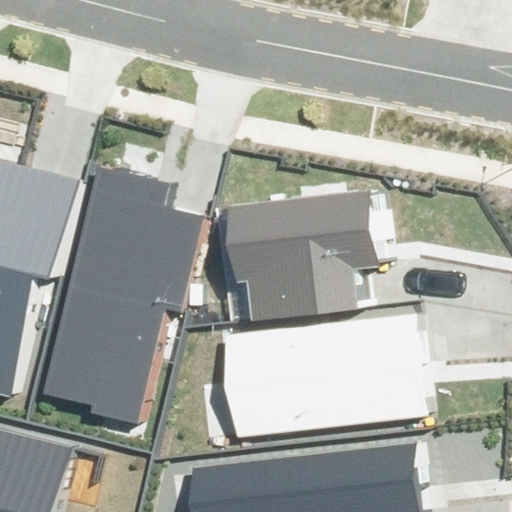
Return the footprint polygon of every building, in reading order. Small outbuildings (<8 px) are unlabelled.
[(0,165),(0,383),(10,386),(36,278),(54,282),(78,184),(0,165)] [(167,187),(101,171),(47,389),(93,401),(89,417),(140,429),(169,311),(180,314),(203,222),(161,211),(167,187)] [(248,279),(250,315),(363,307),(360,271),(376,270),(371,192),(229,202),(235,280),(248,279)] [(223,339),(237,434),(424,408),(410,313),(223,339)] [(0,511),(55,511),(74,446),(0,425),(0,511)] [(184,474),(188,511),(424,511),(417,448),(184,474)]
